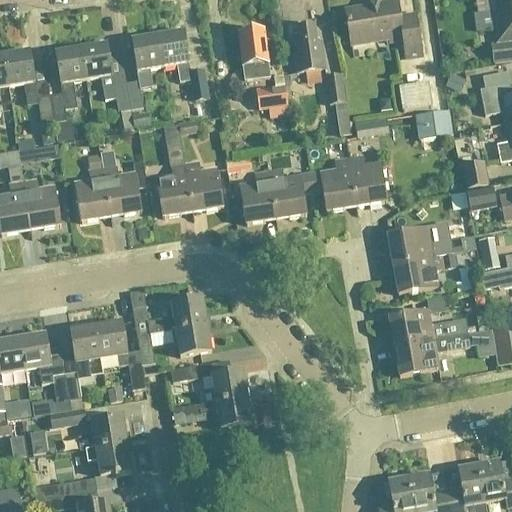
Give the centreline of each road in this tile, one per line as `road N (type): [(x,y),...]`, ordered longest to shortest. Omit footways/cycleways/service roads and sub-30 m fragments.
road 1 (residential): [(359,438),(371,418),(342,253),(281,260),(232,283)]
road 2 (residential): [(232,283),(221,273),(185,270),(0,300)]
road 3 (residential): [(359,438),(232,283)]
road 4 (residential): [(359,438),(511,406)]
road 5 (residential): [(169,511),(145,383)]
